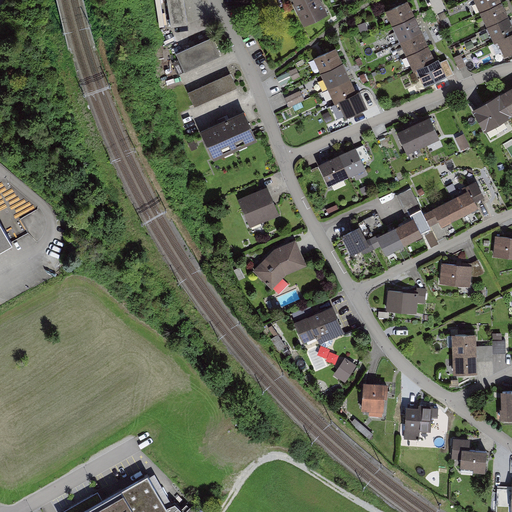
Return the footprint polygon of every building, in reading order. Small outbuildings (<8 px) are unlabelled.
[(167,0),(171,27),(188,25),(184,0),(167,0)] [(328,16),(320,0),(293,0),(306,26),(328,16)] [(404,0),(386,9),(393,24),(415,14),(408,0),(404,0)] [(442,0),(426,0),(432,15),(446,11),(442,0)] [(475,0),(480,10),(502,1),(501,0),(475,0)] [(487,26),(509,16),(502,1),(480,10),(487,26)] [(400,39),(422,29),(415,14),(393,24),(400,39)] [(487,26),(494,41),(498,40),(511,33),(511,22),(509,16),(487,26)] [(400,39),(407,54),(429,44),(422,29),(400,39)] [(511,33),(498,40),(505,54),(511,51),(511,33)] [(176,52),(184,71),(221,55),(212,35),(176,52)] [(417,68),(436,60),(429,44),(407,54),(414,70),(417,68)] [(314,56),(321,71),(343,61),(336,46),(314,56)] [(461,53),(453,57),(459,69),(466,65),(461,53)] [(436,60),(417,68),(424,83),(445,74),(446,73),(441,61),(439,58),(436,60)] [(447,58),(441,61),(446,73),(445,74),(446,76),(454,73),(447,58)] [(328,87),(350,77),(343,61),(321,71),(328,87)] [(298,69),(279,78),(282,85),(301,76),(298,69)] [(230,72),(188,91),(195,106),(237,87),(230,72)] [(328,87),(335,103),(339,101),(357,93),(350,77),(328,87)] [(511,84),(500,92),(511,111),(511,84)] [(290,107),(306,100),(302,90),(286,97),(290,107)] [(357,93),(339,101),(345,116),(368,106),(361,91),(357,93)] [(500,91),(472,108),(485,131),(511,114),(511,111),(500,92),(500,91)] [(244,108),(200,128),(214,159),(258,139),(244,108)] [(341,109),(324,114),(327,124),(344,119),(341,109)] [(430,115),(414,123),(424,144),(440,137),(430,115)] [(397,130),(407,152),(424,144),(414,123),(397,130)] [(340,153),(350,175),(366,167),(356,145),(340,153)] [(319,162),(329,184),(350,175),(340,153),(319,162)] [(476,200),(485,195),(476,179),(466,184),(468,188),(470,187),(476,200)] [(267,185),(238,198),(250,226),(280,214),(267,185)] [(396,195),(406,216),(421,208),(411,187),(396,195)] [(468,188),(451,197),(460,215),(479,206),(476,200),(470,187),(468,188)] [(439,221),(442,225),(460,215),(451,197),(432,207),(433,208),(439,221)] [(439,221),(433,208),(415,217),(421,230),(439,221)] [(366,218),(370,233),(384,230),(380,215),(366,218)] [(414,216),(395,225),(405,244),(423,234),(421,230),(415,217),(414,216)] [(0,249),(12,243),(0,222),(0,249)] [(342,233),(352,253),(361,249),(370,244),(367,238),(360,224),(342,233)] [(382,245),(386,253),(405,244),(395,225),(377,235),(382,245)] [(382,245),(377,235),(376,234),(367,238),(370,244),(361,249),(364,254),(382,245)] [(511,236),(495,236),(494,256),(511,257),(511,236)] [(275,247),(253,270),(272,288),(286,274),(308,265),(296,238),(275,247)] [(471,265),(442,262),(440,283),(470,286),(471,277),(484,272),(478,260),(471,265)] [(418,301),(425,302),(427,288),(417,287),(416,291),(419,291),(418,301)] [(388,288),(386,309),(417,312),(418,301),(419,291),(416,291),(388,288)] [(333,303),(294,321),(303,343),(304,342),(311,339),(317,337),(320,343),(345,332),(333,303)] [(453,352),(477,352),(477,345),(476,331),(452,332),(453,352)] [(493,353),(506,353),(506,339),(492,340),(492,344),(493,353)] [(492,344),(477,345),(477,352),(477,360),(493,360),(493,353),(492,344)] [(453,352),(453,373),(478,372),(477,360),(477,352),(453,352)] [(345,356),(334,374),(345,381),(357,364),(345,356)] [(364,380),(362,409),(370,410),(369,415),(382,416),(383,411),(384,411),(386,382),(364,380)] [(502,418),(511,417),(511,389),(501,390),(502,418)] [(439,409),(407,409),(407,439),(418,439),(418,432),(432,432),(432,424),(439,424),(439,409)] [(472,441),(454,440),(453,461),(462,461),(461,467),(475,468),(475,472),(487,473),(488,452),(471,451),(472,441)] [(161,511),(166,510),(172,506),(154,472),(82,511),(161,511)] [(172,506),(166,510),(167,511),(183,511),(176,503),(172,506)]
